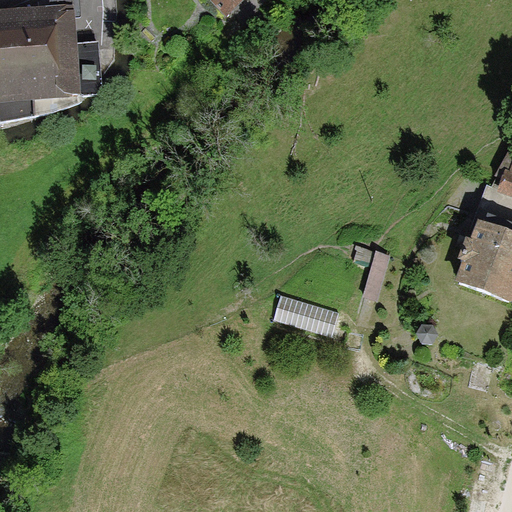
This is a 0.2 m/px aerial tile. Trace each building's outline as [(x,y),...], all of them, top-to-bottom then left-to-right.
[(212,0),(225,14),(240,0),(212,0)] [(0,123),(51,115),(82,102),(81,98),(101,96),(97,46),(66,48),(64,17),(0,20),(0,123)] [(511,174),(511,176),(506,175),(500,193),(511,196),(511,174)] [(511,291),(511,238),(482,228),(463,285),(509,301),(511,291)] [(385,260),(370,256),(357,303),(372,307),(385,260)]
